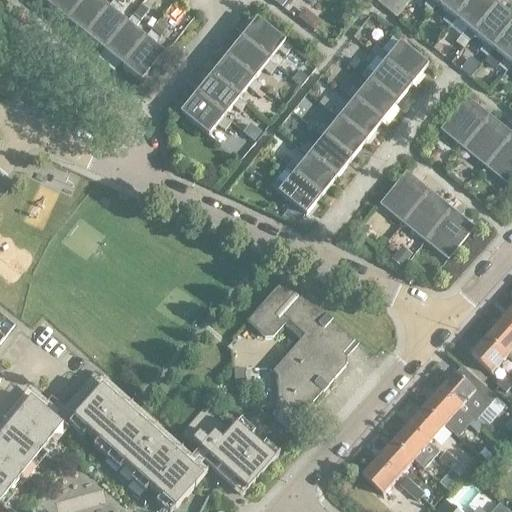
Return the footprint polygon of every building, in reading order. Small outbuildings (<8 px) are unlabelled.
[(53,0),(47,8),(65,23),(84,0),(53,0)] [(84,0),(65,23),(84,38),(106,10),(96,1),(96,0),(84,0)] [(395,18),(403,8),(392,0),(379,0),(377,4),(395,18)] [(427,0),(428,0),(422,7),(430,13),(439,0),(427,0)] [(439,0),(430,13),(436,6),(446,15),(441,22),(448,28),(470,0),(439,0)] [(485,0),(470,0),(448,28),(454,21),(465,30),(455,43),(462,49),(495,8),(485,0)] [(106,10),(84,38),(103,53),(125,25),(114,16),(120,9),(112,3),(106,10)] [(511,21),(495,8),(462,49),(463,50),(473,37),(484,45),(478,52),(485,58),(511,25),(511,21)] [(132,17),(139,23),(145,16),(138,10),(132,17)] [(303,12),(298,18),(307,25),(312,20),(303,12)] [(125,25),(103,53),(121,69),(144,40),(133,31),(138,24),(131,18),(125,25)] [(144,40),(121,69),(140,84),(163,56),(151,46),(166,28),(158,22),(144,40)] [(291,50),(256,22),(240,41),(275,69),(276,68),(269,63),(278,53),(284,58),(291,50)] [(511,25),(485,58),(486,59),(492,52),(503,60),(492,74),(499,80),(504,73),(511,63),(511,25)] [(275,69),(240,41),(225,60),(260,88),(261,87),(254,82),(262,71),(269,77),(275,69)] [(399,45),(399,46),(390,57),(382,51),(382,52),(374,46),(368,52),(411,87),(427,67),(399,45)] [(411,87),(368,52),(368,53),(376,59),(383,65),(374,75),(360,63),(353,71),(396,105),(411,87)] [(260,88),(225,60),(210,78),(245,106),(239,101),(247,90),(254,95),(260,88)] [(283,76),(275,70),(269,77),(277,83),(283,76)] [(396,105),(353,71),(368,83),(358,95),(344,83),(338,90),(381,124),(396,105)] [(245,106),(210,78),(195,97),(223,119),(232,109),(239,114),(245,106)] [(381,124),(338,90),(352,102),(344,113),(329,101),(323,108),(366,143),(381,124)] [(223,119),(195,97),(179,116),(208,139),(217,127),(230,137),(236,130),(223,119)] [(439,132),(462,151),(488,118),(465,100),(439,132)] [(244,108),(239,114),(249,122),(254,116),(244,108)] [(366,143),(323,108),(322,109),(337,121),(329,131),(322,126),(316,133),(351,161),(366,143)] [(488,118),(462,151),(484,169),(510,136),(488,118)] [(351,161),(316,133),(315,134),(322,139),(314,150),(306,144),(301,152),(335,180),(351,161)] [(511,137),(510,136),(484,169),(507,188),(511,181),(511,137)] [(306,144),(297,137),(292,144),(300,151),(306,144)] [(335,180),(301,152),(300,152),(307,158),(298,168),(284,157),(278,164),(320,199),(335,180)] [(320,199),(278,164),(278,165),(292,176),(283,187),(270,177),(264,185),(305,218),(320,199)] [(405,174),(378,207),(401,225),(428,193),(405,174)] [(428,193),(401,225),(424,244),(450,211),(428,193)] [(450,211),(424,244),(447,263),(473,230),(450,211)] [(247,324),(263,339),(264,340),(273,340),(284,328),(300,343),(272,374),(278,379),(279,406),(277,409),(280,412),(274,418),(289,432),(346,369),(346,358),(342,355),(354,342),(302,296),(298,300),(282,285),(247,324)] [(511,354),(511,331),(504,324),(488,341),(508,359),(511,354)] [(508,359),(488,341),(473,359),(492,376),(508,359)] [(54,420),(40,408),(30,399),(0,436),(0,505),(64,431),(68,434),(74,426),(173,511),(176,511),(203,481),(99,392),(103,387),(91,377),(54,420)] [(440,395),(460,412),(465,416),(461,421),(480,437),(491,446),(495,442),(484,433),(487,429),(471,414),(474,410),(467,405),(476,395),(456,377),(440,395)] [(507,397),(511,390),(511,386),(504,379),(497,388),(507,397)] [(460,412),(440,395),(425,412),(445,429),(460,412)] [(230,433),(204,411),(181,437),(214,466),(242,434),(235,428),(230,433)] [(445,429),(425,412),(410,429),(430,446),(443,431),(458,445),(461,442),(445,429)] [(430,446),(410,429),(394,446),(414,464),(430,446)] [(275,463),(242,434),(214,466),(247,494),(275,463)] [(414,464),(394,446),(379,463),(399,481),(414,464)] [(461,481),(468,473),(439,446),(431,455),(461,481)] [(399,481),(379,463),(363,480),(383,498),(399,481)] [(400,489),(410,497),(417,488),(408,480),(400,489)] [(417,488),(410,497),(419,505),(426,497),(417,488)] [(511,511),(511,498),(510,497),(503,504),(511,511)] [(439,511),(457,511),(447,503),(439,511)]
